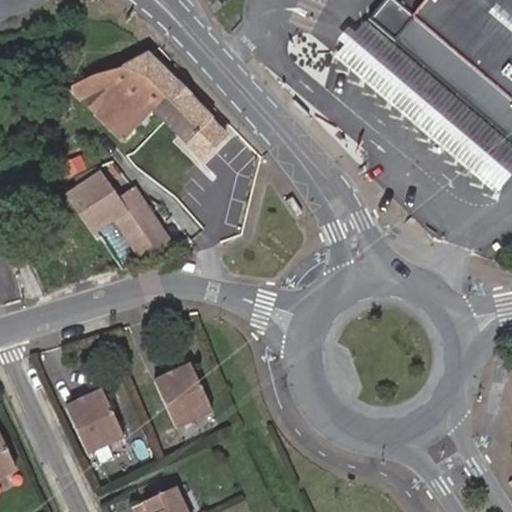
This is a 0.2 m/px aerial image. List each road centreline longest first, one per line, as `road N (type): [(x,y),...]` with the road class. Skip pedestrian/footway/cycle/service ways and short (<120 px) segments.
road 1 (tertiary): [(138,0),(306,181),(339,246),(333,296)]
road 2 (tertiary): [(395,278),(327,167),(172,0)]
road 3 (unclassified): [(0,332),(157,286),(201,286),(309,326)]
road 4 (residential): [(80,511),(0,337)]
road 5 (tertiary): [(309,326),(303,351),(315,399),(332,418),(378,436)]
road 6 (tertiary): [(507,511),(469,452),(459,381)]
road 7 (unknown): [(54,315),(0,201)]
